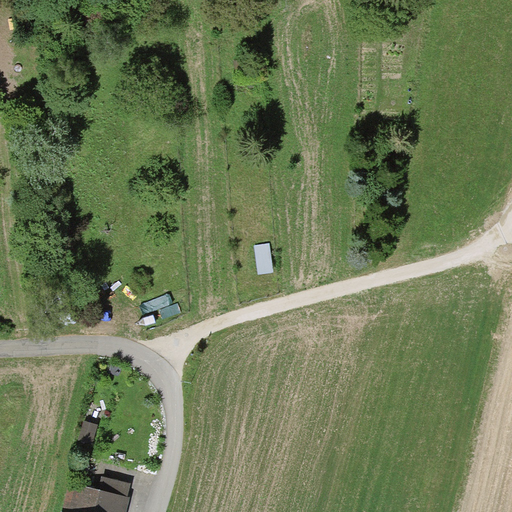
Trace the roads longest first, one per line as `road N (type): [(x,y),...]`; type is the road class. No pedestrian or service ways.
road 1 (track): [(161,364),(230,314),(477,249),(511,217)]
road 2 (residential): [(0,345),(119,340),(161,364),(175,398),(176,435),(156,511)]
